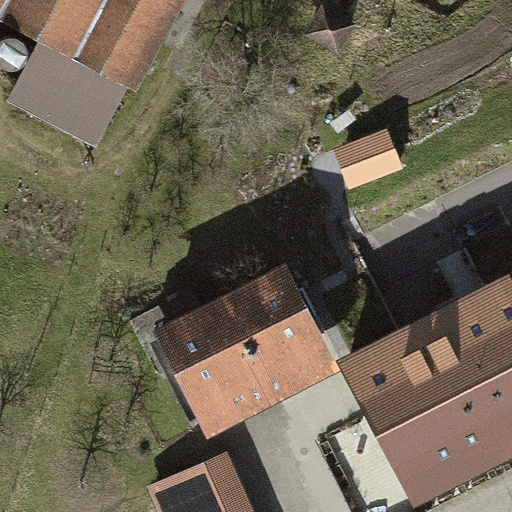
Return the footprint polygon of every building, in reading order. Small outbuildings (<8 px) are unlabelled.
[(145,84),(185,0),(0,0),(0,14),(38,33),(10,91),(96,133),(125,74),(145,84)] [(326,0),(321,0),(300,34),(336,56),(358,20),(326,0)] [(343,354),(292,255),(158,324),(211,428),(345,360),(343,354)] [(511,443),(511,281),(510,276),(349,357),(417,491),(511,443)] [(253,511),(225,447),(143,483),(156,511),(253,511)]
